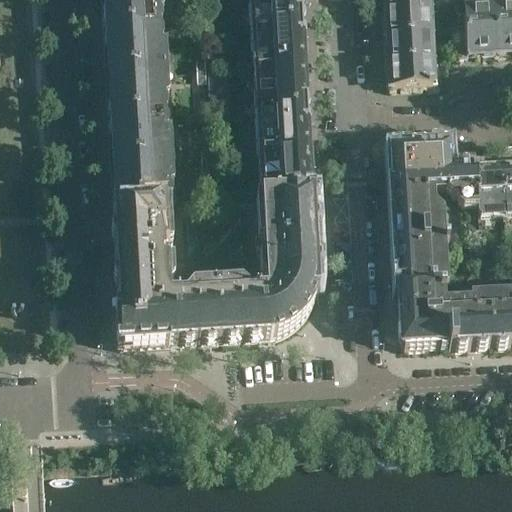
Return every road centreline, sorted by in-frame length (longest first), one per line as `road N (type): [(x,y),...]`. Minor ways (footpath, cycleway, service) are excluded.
road 1 (residential): [(0,408),(66,404),(82,384),(60,0)]
road 2 (residential): [(511,382),(369,390),(352,127)]
road 3 (residential): [(352,127),(344,0)]
